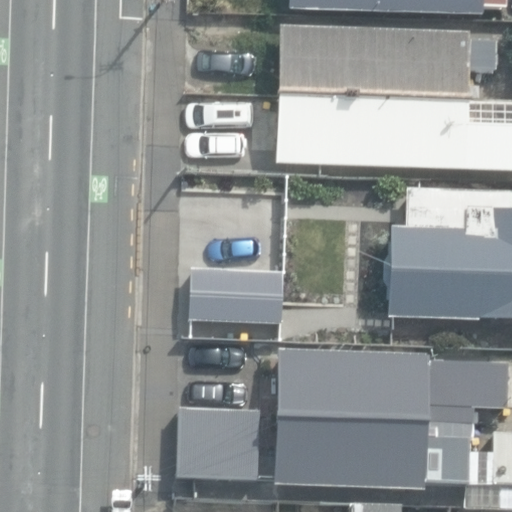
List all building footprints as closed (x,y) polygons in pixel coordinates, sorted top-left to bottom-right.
[(354,14),(481,16),(481,9),(482,9),(504,10),(504,0),(288,0),(289,12),(354,14)] [(278,28),(276,97),(355,99),(467,102),(468,71),(496,72),(496,43),(470,42),(467,42),(467,34),(354,30),(278,28)] [(511,102),(467,102),(355,99),(276,97),(274,165),(356,167),(466,170),(466,165),(506,166),(507,146),(511,146),(511,102)] [(388,320),(511,323),(511,212),(511,195),(406,192),(405,228),(391,228),(388,320)] [(188,321),(280,326),(282,272),(189,269),(188,321)] [(465,511),(511,511),(511,436),(492,436),(491,456),(471,455),(471,444),(475,444),(476,411),(507,412),(508,368),(428,365),(429,356),(357,354),(278,351),(273,489),(358,491),(424,493),(424,487),(466,489),(465,511)] [(261,411),(176,410),(175,485),(260,486),(261,411)]
